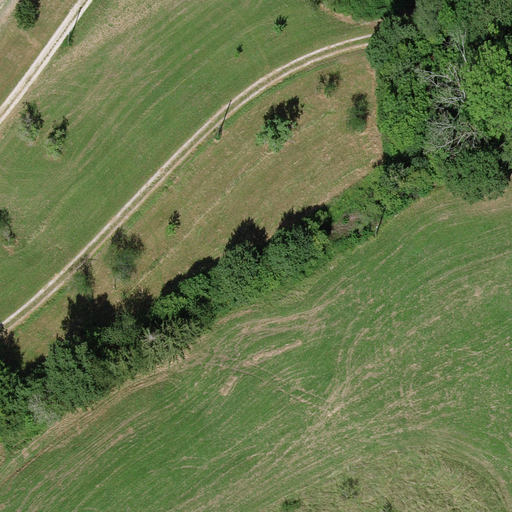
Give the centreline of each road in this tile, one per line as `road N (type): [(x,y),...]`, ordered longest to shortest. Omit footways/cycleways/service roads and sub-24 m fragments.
road 1 (track): [(468,0),(454,24),(333,51),(244,100),(0,332)]
road 2 (track): [(313,314),(250,328),(108,394),(0,478)]
road 3 (track): [(506,511),(483,471),(438,455),(407,454),(350,472)]
road 4 (track): [(0,108),(83,0)]
